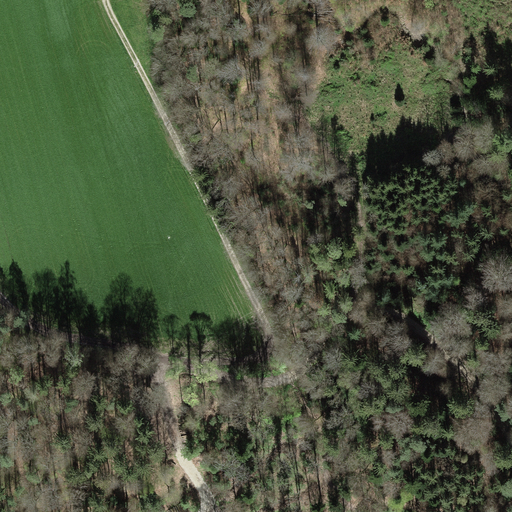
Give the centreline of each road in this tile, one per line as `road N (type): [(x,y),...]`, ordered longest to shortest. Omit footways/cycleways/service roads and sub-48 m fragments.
road 1 (track): [(104,0),(250,286),(269,347),(255,356),(187,360),(67,337),(0,295)]
road 2 (track): [(511,445),(454,358),(384,308),(364,305),(338,317),(308,364),(279,383),(187,360)]
road 3 (track): [(214,511),(165,409),(148,351)]
